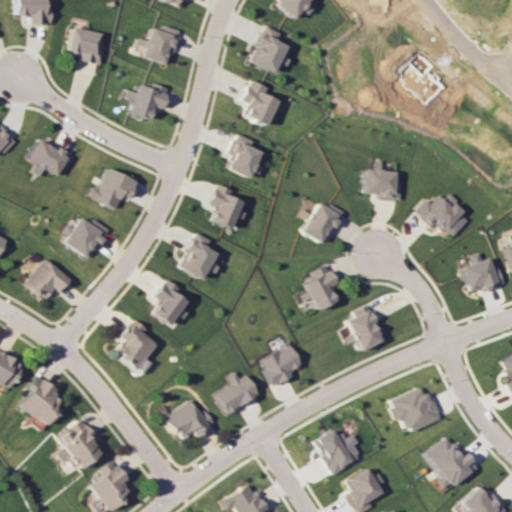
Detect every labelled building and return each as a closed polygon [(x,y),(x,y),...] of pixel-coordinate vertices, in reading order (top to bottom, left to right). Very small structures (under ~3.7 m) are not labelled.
[(49,23),(49,7),(42,7),(42,0),(12,0),(12,14),(27,14),(27,23),(49,23)] [(301,0),(270,0),(268,3),(287,18),(294,9),(301,14),(307,6),(300,1),(301,0)] [(247,63),(269,71),(272,61),(282,64),(284,58),(277,56),(281,44),(271,40),(274,31),(258,25),(252,42),(254,43),(247,63)] [(64,50),(78,53),(77,60),(98,64),(103,41),(97,40),(98,32),(69,26),(64,50)] [(259,94),(263,86),(245,78),(236,100),(242,102),(237,115),(260,125),(271,98),(259,94)] [(124,112),(144,119),(149,105),(157,107),(164,87),(148,82),(147,86),(133,82),(124,112)] [(0,152),(12,139),(0,128),(0,152)] [(221,169),(243,177),(246,170),(253,173),(256,167),(249,164),(255,150),(245,146),(248,139),(230,132),(224,150),(228,151),(221,169)] [(359,168),(358,192),(369,192),(368,198),(395,200),(395,182),(389,182),(390,171),(379,170),(380,160),(370,160),(370,168),(359,168)] [(123,198),(131,180),(103,167),(93,188),(87,185),(82,195),(109,208),(115,194),(123,198)] [(224,227),(229,213),(232,214),(237,201),(225,197),(228,190),(210,183),(202,203),(209,206),(204,220),(224,227)] [(466,216),(439,192),(428,204),(421,198),(409,211),(426,227),(431,222),(447,237),(466,216)] [(84,222),(72,216),(58,243),(85,258),(102,226),(86,218),(84,222)] [(195,278),(208,251),(199,247),(203,238),(187,231),(179,248),(182,249),(173,268),(195,278)] [(507,274),(511,272),(511,231),(506,233),(509,243),(499,246),(507,274)] [(457,265),(462,289),(476,286),(476,289),(498,284),(493,266),(486,268),(483,256),(475,258),(474,252),(464,254),(466,263),(457,265)] [(54,292),(65,278),(38,258),(19,283),(40,299),(49,288),(54,292)] [(305,271),(308,277),(297,283),(302,294),(303,294),(310,309),(329,301),(323,286),(330,283),(321,263),(305,271)] [(146,295),(153,300),(145,312),(162,324),(172,310),(173,310),(179,301),(173,296),(177,290),(159,278),(146,295)] [(356,350),(378,339),(361,304),(346,311),(348,316),(340,320),(347,332),(339,336),(343,343),(351,340),(356,350)] [(136,333),(140,328),(127,318),(112,336),(117,340),(107,352),(129,369),(150,344),(136,333)] [(254,359),(268,383),(298,367),(285,342),(254,359)] [(511,398),(511,350),(497,360),(509,381),(504,385),(511,398)] [(0,385),(3,387),(17,364),(0,353),(0,385)] [(222,413),(254,392),(241,373),(235,377),(230,370),(221,376),(226,383),(210,393),(222,413)] [(12,404),(39,425),(57,401),(47,393),(50,389),(30,374),(19,388),(22,391),(12,404)] [(384,399),(393,421),(398,419),(403,431),(434,419),(420,385),(384,399)] [(191,435),(210,423),(201,409),(195,413),(187,399),(160,415),(175,439),(188,431),(191,435)] [(50,452),(57,462),(63,458),(72,469),(97,450),(73,419),(50,436),(57,447),(50,452)] [(309,439),(327,474),(357,457),(350,444),(354,442),(349,433),(342,437),(339,432),(332,435),(328,429),(309,439)] [(416,454),(440,487),(446,482),(448,485),(472,467),(459,450),(454,454),(441,436),(416,454)] [(93,470),(97,475),(84,485),(103,510),(125,493),(116,482),(121,478),(107,459),(93,470)] [(342,478),(348,490),(340,494),(350,511),(354,511),(367,505),(363,500),(377,492),(373,484),(379,481),(374,472),(367,476),(362,467),(342,478)] [(214,500),(219,509),(227,505),(230,511),(263,511),(250,490),(246,492),(241,484),(214,500)] [(450,507),(454,511),(497,511),(500,510),(475,484),(450,507)]
